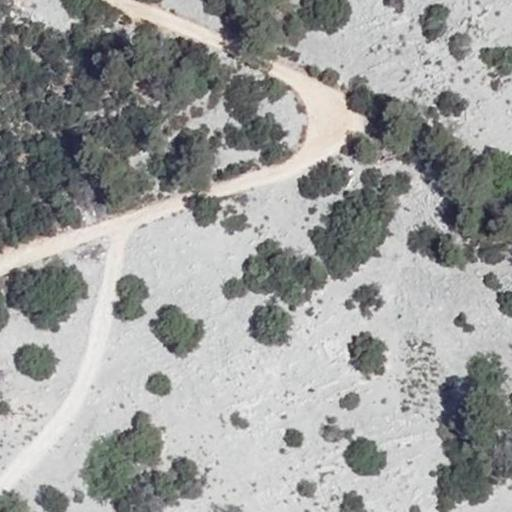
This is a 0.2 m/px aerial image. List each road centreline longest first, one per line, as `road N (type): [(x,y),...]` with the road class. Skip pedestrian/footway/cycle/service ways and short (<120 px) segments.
road 1 (track): [(126,0),(304,77),(331,125),(302,162),(0,271)]
road 2 (track): [(0,500),(80,402),(112,287),(119,224)]
